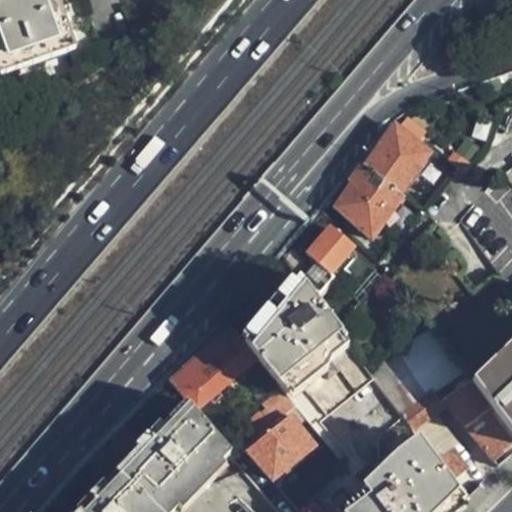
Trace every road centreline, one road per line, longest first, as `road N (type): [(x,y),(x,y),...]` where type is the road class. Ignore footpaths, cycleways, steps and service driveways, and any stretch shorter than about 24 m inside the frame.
road 1 (trunk): [(142,356),(368,116),(511,55)]
road 2 (trunk): [(142,356),(442,0)]
road 3 (trunk): [(292,0),(0,340)]
road 4 (trunk): [(6,511),(142,356)]
road 5 (residential): [(511,134),(396,260)]
